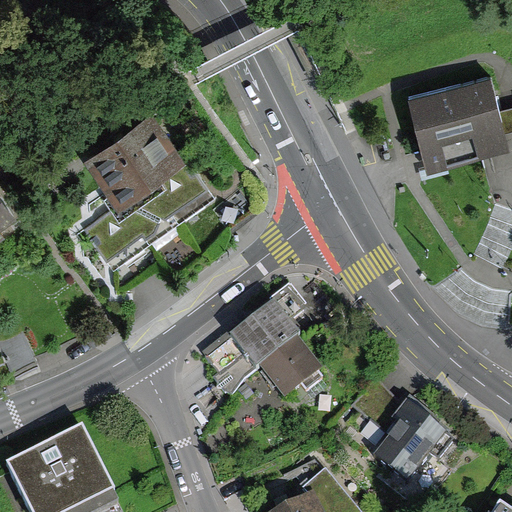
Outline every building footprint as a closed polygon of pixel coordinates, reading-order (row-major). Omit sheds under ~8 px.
[(501,104),(493,74),(412,95),(429,160),(430,164),(511,142),(508,128),(501,104)] [(511,101),(501,104),(508,128),(511,126),(511,101)] [(89,228),(115,265),(216,197),(156,109),(88,155),(113,193),(109,195),(118,208),(89,228)] [(0,236),(25,216),(0,185),(0,236)] [(227,393),(232,396),(245,379),(260,368),(298,338),(301,336),(290,323),(308,308),(290,284),(203,353),(218,374),(214,379),(225,395),(227,393)] [(323,370),(298,338),(260,368),(285,402),(294,395),(301,402),(308,395),(307,393),(323,379),(320,374),(323,370)] [(394,417),(403,406),(377,377),(352,406),(383,430),(394,417)] [(403,406),(394,417),(401,422),(374,457),(409,484),(432,455),(439,461),(456,439),(407,400),(403,406)] [(84,429),(8,468),(28,511),(80,511),(117,494),(84,429)] [(315,511),(306,494),(272,511),(361,511),(326,468),(304,487),(322,511),(315,511)]
